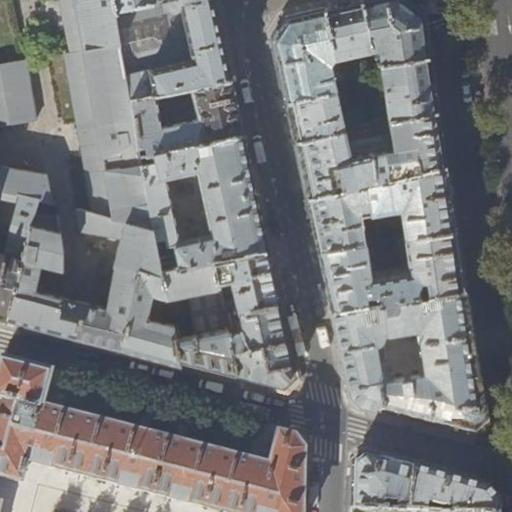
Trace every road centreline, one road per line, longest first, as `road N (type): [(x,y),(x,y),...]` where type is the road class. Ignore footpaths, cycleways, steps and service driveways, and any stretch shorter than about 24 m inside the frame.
road 1 (residential): [(328,420),(246,19),(261,0)]
road 2 (residential): [(328,420),(0,341)]
road 3 (residential): [(511,470),(328,420)]
